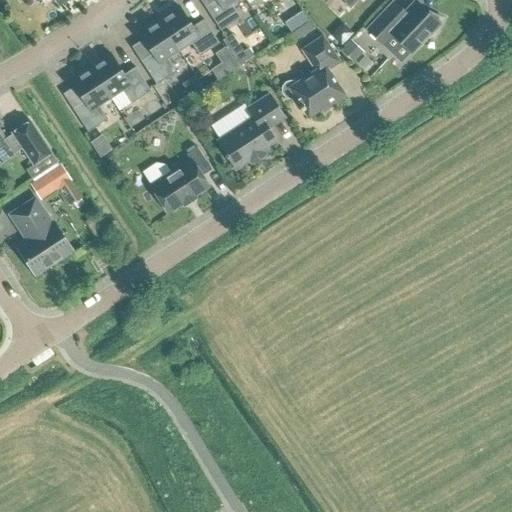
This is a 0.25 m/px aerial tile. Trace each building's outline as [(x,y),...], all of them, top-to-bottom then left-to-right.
[(236,0),(213,0),(204,6),(220,30),(239,17),(230,4),(236,0)] [(415,1),(404,12),(391,0),(389,0),(364,26),(382,44),(392,34),(410,52),(428,34),(432,36),(442,19),(428,12),(427,13),(415,1)] [(192,27),(178,5),(158,18),(178,50),(190,42),(199,56),(219,43),(203,19),(192,27)] [(292,30),(303,22),(295,10),(284,17),(292,30)] [(158,18),(137,32),(152,53),(140,60),(156,84),(175,71),(167,58),(178,50),(158,18)] [(303,22),(292,30),(297,38),(315,27),(309,18),(303,22)] [(315,70),(295,83),(290,81),(285,83),(282,86),(282,91),(285,95),(289,97),(294,97),(307,117),(329,103),(331,106),(345,96),(327,69),(339,61),(322,36),(301,49),(315,70)] [(352,62),(362,52),(350,40),(340,51),(352,62)] [(235,61),(249,59),(247,45),(233,46),(235,61)] [(109,53),(89,66),(110,97),(122,90),(130,103),(150,90),(135,67),(123,74),(109,53)] [(89,66),(69,79),(83,100),(72,108),(87,131),(107,119),(98,105),(110,97),(89,66)] [(157,94),(169,112),(181,104),(169,86),(157,94)] [(284,117),(269,94),(247,108),(252,117),(216,140),(235,169),(276,142),(267,128),(284,117)] [(0,136),(0,162),(12,155),(12,154),(22,147),(33,164),(50,153),(29,120),(11,132),(12,133),(2,140),(0,136)] [(211,169),(197,147),(186,154),(189,159),(150,185),(168,212),(208,187),(201,176),(211,169)] [(58,163),(28,183),(39,198),(61,183),(64,187),(62,188),(70,200),(79,195),(70,181),(68,183),(67,180),(69,179),(58,163)] [(35,272),(69,249),(52,224),(50,225),(34,200),(12,215),(25,235),(26,234),(30,239),(18,246),(35,272)]
